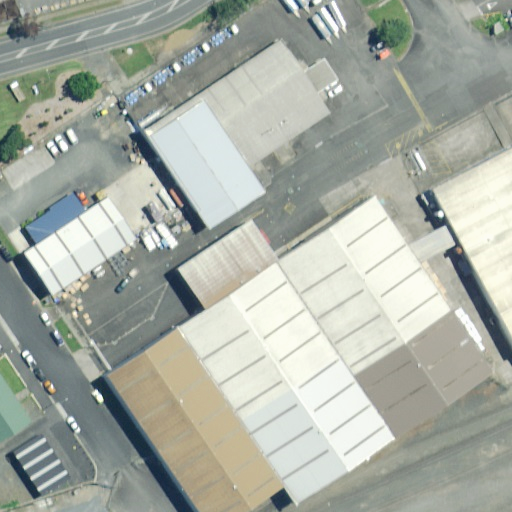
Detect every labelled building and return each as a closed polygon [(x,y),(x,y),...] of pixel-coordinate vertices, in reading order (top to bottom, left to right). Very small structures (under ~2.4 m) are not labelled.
[(3,0),(0,1),(0,22),(19,17),(13,0),(3,0)] [(511,8),(511,9),(502,15),(510,27),(511,26),(511,8)] [(498,21),(488,27),(493,36),(504,30),(498,21)] [(320,116),(269,41),(133,132),(200,231),(259,192),(243,168),(320,116)] [(511,140),(418,191),(509,358),(511,356),(511,140)] [(131,238),(104,199),(14,260),(40,299),(131,238)] [(364,201),(170,332),(286,504),(480,373),(364,201)] [(271,261),(242,219),(166,270),(195,312),(271,261)] [(182,511),(234,511),(274,486),(170,332),(95,382),(182,511)] [(0,440),(20,427),(0,396),(0,440)]
